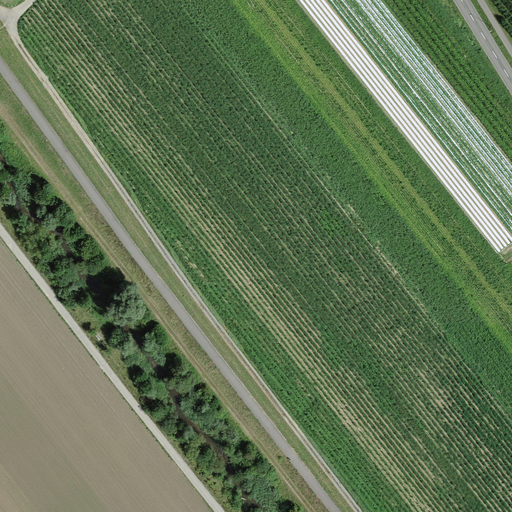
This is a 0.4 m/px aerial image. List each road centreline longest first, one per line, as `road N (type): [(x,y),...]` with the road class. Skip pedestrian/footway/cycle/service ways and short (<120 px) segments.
road 1 (track): [(6,20),(203,306),(359,511)]
road 2 (track): [(220,511),(0,228)]
